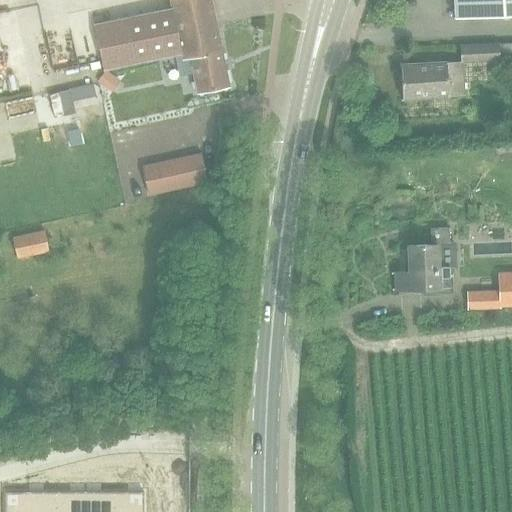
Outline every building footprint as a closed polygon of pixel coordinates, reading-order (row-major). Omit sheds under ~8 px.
[(197,92),(229,86),(210,0),(169,0),(172,8),(94,24),(104,70),(181,54),(182,58),(190,57),(197,92)] [(511,0),(452,0),(454,18),(511,14),(511,0)] [(498,44),(460,46),(461,62),(462,62),(499,60),(498,44)] [(461,62),(400,65),(402,99),(464,95),(462,62),(461,62)] [(105,71),(97,82),(104,87),(112,76),(105,71)] [(82,86),(70,89),(72,100),(84,98),(82,86)] [(70,145),(81,143),(78,129),(67,131),(70,145)] [(148,194),(207,181),(201,154),(142,166),(148,194)] [(406,289),(450,287),(449,266),(438,266),(437,244),(449,244),(449,227),(430,228),(431,245),(409,246),(410,272),(405,272),(406,289)] [(17,258),(49,251),(44,231),(13,238),(17,258)] [(468,308),(500,307),(500,306),(511,305),(511,284),(499,285),(499,291),(467,292),(468,308)] [(26,494),(6,494),(5,511),(143,511),(143,492),(26,492),(26,494)]
